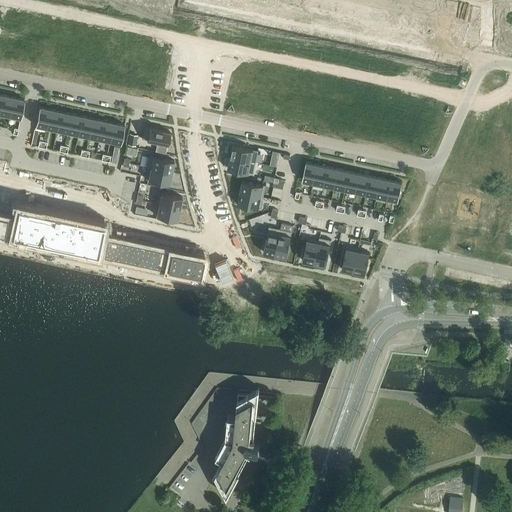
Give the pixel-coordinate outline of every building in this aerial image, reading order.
[(381,14),(381,2),(360,3),(362,28),(385,26),(385,15),(390,15),(389,13),(381,14)] [(0,31),(0,46),(5,48),(2,58),(14,60),(19,38),(8,36),(9,33),(0,31)] [(28,40),(24,62),(36,65),(40,43),(28,40)] [(58,47),(53,69),(65,71),(67,61),(80,64),(83,49),(69,46),(69,49),(58,47)] [(87,53),(83,75),(95,77),(99,55),(87,53)] [(116,59),(112,81),(124,84),(126,74),(138,76),(142,61),(128,58),(127,62),(116,59)] [(191,79),(193,66),(182,64),(180,77),(191,79)] [(146,65),(141,87),(153,90),(158,68),(146,65)] [(226,83),(222,104),(233,107),(236,97),(248,100),(252,85),(238,82),(237,85),(226,83)] [(256,89),(252,111),(263,113),(266,103),(278,106),(281,91),(268,88),(267,91),(256,89)] [(355,100),(366,102),(368,90),(357,88),(355,100)] [(281,91),(278,106),(290,108),(288,119),(300,121),(304,99),(293,97),(294,93),(281,91)] [(368,91),(367,104),(378,105),(380,93),(368,91)] [(2,95),(0,106),(0,113),(9,116),(13,97),(2,95)] [(13,97),(9,116),(20,118),(24,99),(13,97)] [(322,103),(318,125),(330,127),(334,105),(322,103)] [(340,103),(336,118),(349,121),(347,131),(359,134),(364,112),(352,109),(353,106),(340,103)] [(39,107),(35,125),(46,127),(50,109),(39,107)] [(50,109),(46,127),(56,130),(60,111),(50,109)] [(369,110),(366,125),(378,127),(376,137),(388,140),(393,118),(382,116),(382,113),(369,110)] [(60,111),(56,130),(67,132),(71,113),(60,111)] [(71,113),(67,132),(77,134),(81,116),(71,113)] [(81,116),(77,134),(88,136),(92,118),(81,116)] [(92,118),(88,136),(99,139),(102,120),(92,118)] [(102,120),(99,139),(109,141),(113,122),(102,120)] [(113,122),(109,141),(120,143),(124,125),(113,122)] [(410,122),(406,144),(418,146),(422,124),(410,122)] [(143,127),(141,139),(167,145),(170,132),(143,127)] [(135,145),(137,135),(129,134),(127,144),(135,145)] [(230,156),(255,162),(256,162),(258,150),(232,145),(230,156)] [(148,155),(145,167),(171,172),(174,160),(148,155)] [(230,156),(227,168),(253,174),(255,162),(230,156)] [(306,163),(302,180),(313,182),(316,165),(306,163)] [(316,165),(313,182),(323,184),(327,167),(316,165)] [(148,168),(145,179),(169,184),(171,172),(145,167),(148,168)] [(327,167),(323,184),(334,187),(338,169),(327,167)] [(338,169),(334,187),(344,189),(348,171),(338,169)] [(348,171),(344,189),(355,191),(359,174),(348,171)] [(359,174),(355,191),(365,193),(369,176),(359,174)] [(369,176),(365,193),(376,196),(380,178),(369,176)] [(380,178),(376,196),(387,198),(390,180),(380,178)] [(242,180),(240,192),(261,196),(263,184),(242,180)] [(390,180),(387,198),(397,200),(401,182),(390,180)] [(496,189),(496,180),(474,180),(473,189),(496,189)] [(78,207),(81,190),(31,181),(28,198),(78,207)] [(161,192),(158,204),(179,208),(182,197),(161,192)] [(240,192),(237,203),(258,208),(261,196),(240,192)] [(158,204),(156,216),(177,220),(179,208),(158,204)] [(11,234),(10,238),(96,257),(97,252),(101,233),(103,223),(71,217),(38,210),(17,205),(15,215),(11,234)] [(459,237),(494,243),(500,212),(465,206),(459,237)] [(511,224),(499,222),(495,245),(511,247),(511,224)] [(269,226),(263,252),(274,254),(280,229),(269,226)] [(280,229),(274,254),(286,257),(292,231),(280,229)] [(107,236),(103,254),(114,256),(118,238),(107,236)] [(307,237),(302,260),(314,263),(319,240),(307,237)] [(319,240),(314,263),(326,265),(331,240),(319,237),(319,240)] [(118,238),(114,256),(125,258),(129,241),(118,238)] [(129,241),(125,258),(135,261),(139,243),(129,241)] [(139,243),(135,261),(146,263),(150,245),(139,243)] [(150,245),(146,263),(157,265),(160,247),(150,245)] [(346,245),(341,269),(353,271),(357,250),(358,248),(346,245)] [(160,247),(157,265),(167,267),(171,250),(160,247)] [(171,250),(167,267),(178,270),(181,252),(171,250)] [(357,250),(353,271),(365,274),(369,253),(357,250)] [(181,252),(178,270),(188,272),(192,254),(181,252)] [(192,254),(188,272),(199,274),(203,257),(192,254)] [(212,479),(220,484),(227,496),(230,489),(236,492),(236,491),(230,488),(250,452),(251,452),(251,451),(250,451),(252,448),(256,449),(257,449),(258,449),(259,448),(260,447),(260,446),(260,445),(260,444),(259,444),(259,443),(258,443),(254,441),(254,438),(255,438),(255,437),(254,437),(256,414),(259,387),(247,394),(238,393),(235,423),(229,423),(227,437),(224,445),(229,447),(212,479)] [(448,511),(461,511),(463,498),(450,497),(448,511)]
